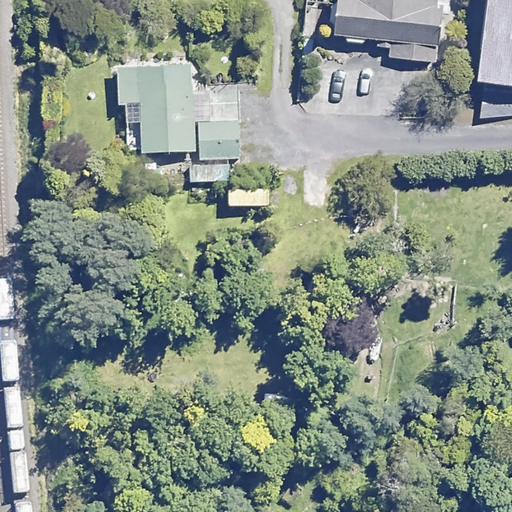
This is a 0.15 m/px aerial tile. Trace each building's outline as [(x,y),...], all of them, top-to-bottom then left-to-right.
[(450,0),(335,0),(332,34),(392,40),(390,55),(435,60),(441,10),(449,11),(450,0)] [(511,0),(481,0),(472,74),(490,76),(485,118),(511,114),(511,0)] [(191,166),(192,182),(226,181),(226,157),(239,157),(238,122),(209,122),(209,91),(189,92),(189,62),(116,64),(116,101),(123,101),(124,151),(203,150),(203,166),(191,166)] [(267,185),(226,186),(226,205),(267,204),(267,185)] [(435,340),(403,347),(411,387),(443,381),(435,340)]
